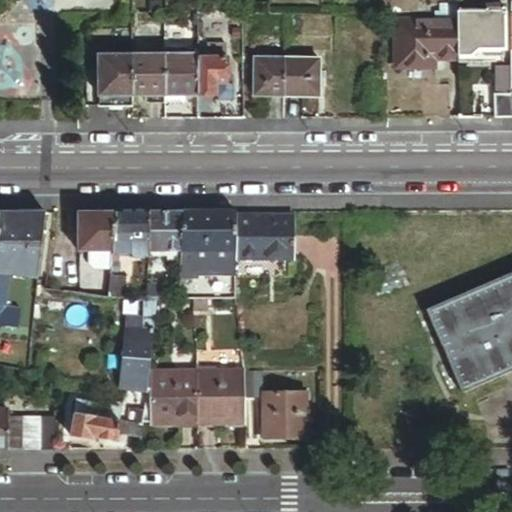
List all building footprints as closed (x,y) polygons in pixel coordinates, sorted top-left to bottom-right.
[(440,4),(440,21),(457,21),(457,12),(457,4),(440,4)] [(486,12),(457,12),(457,21),(458,58),(471,58),(477,50),(503,50),(503,12),(486,12)] [(458,58),(457,21),(440,21),(395,22),(395,67),(433,67),(432,59),(458,59),(458,58)] [(471,58),(458,58),(458,59),(458,64),(484,64),(484,58),(503,57),(503,50),(477,50),(471,58)] [(132,97),(131,57),(98,57),(98,97),(132,97)] [(165,97),(165,57),(131,57),(132,97),(144,97),(165,97)] [(185,97),(198,97),(197,59),(197,57),(165,57),(165,97),(185,97)] [(197,59),(198,97),(217,97),(217,86),(227,86),(227,59),(208,59),(197,59)] [(284,60),(254,60),(254,97),(284,97),(284,60)] [(284,60),(284,97),(319,98),(319,60),(284,60)] [(510,67),(495,67),(495,96),(510,96),(510,90),(510,67)] [(424,87),(424,119),(449,119),(449,87),(424,87)] [(482,119),(510,119),(510,96),(495,96),(482,96),(482,119)] [(132,108),(132,97),(98,97),(98,108),(132,108)] [(165,105),(165,97),(144,97),(144,101),(144,102),(144,103),(144,104),(145,104),(145,105),(146,105),(147,105),(165,105)] [(185,97),(165,97),(165,105),(181,105),(182,105),(183,104),(184,103),(184,102),(185,102),(185,101),(185,100),(185,99),(185,97)] [(150,213),(150,252),(157,252),(181,252),(184,212),(150,213)] [(236,212),(184,212),(181,252),(201,252),(235,252),(236,252),(236,216),(236,212)] [(0,213),(0,274),(11,276),(40,278),(44,214),(0,213)] [(90,252),(114,252),(117,213),(78,213),(78,252),(90,252)] [(132,258),(149,258),(149,257),(150,252),(150,213),(117,213),(114,252),(113,256),(132,256),(132,258)] [(296,216),(236,216),(236,252),(236,258),(296,258),(296,216)] [(113,268),(113,256),(114,252),(90,252),(90,264),(95,269),(113,268)] [(201,252),(181,252),(178,281),(178,286),(177,298),(193,298),(196,298),(199,277),(201,252)] [(235,258),(235,252),(201,252),(199,277),(235,277),(235,258)] [(11,276),(0,274),(0,307),(9,308),(11,276)] [(511,274),(427,312),(445,353),(464,397),(511,374),(511,274)] [(127,284),(111,282),(110,296),(126,297),(127,284)] [(173,285),(147,285),(146,297),(157,297),(177,298),(178,286),(173,285)] [(157,297),(146,297),(142,297),(140,319),(144,319),(154,320),(157,297)] [(196,298),(193,298),(194,313),(207,313),(208,299),(196,298)] [(9,308),(0,307),(0,335),(16,336),(18,309),(9,308)] [(143,327),(144,319),(140,319),(127,318),(126,325),(143,327)] [(147,392),(154,328),(143,327),(126,325),(123,359),(122,366),(120,389),(147,392)] [(260,370),(245,370),(245,372),(245,398),(260,398),(260,370)] [(197,420),(197,372),(151,372),(150,424),(178,425),(178,420),(197,420)] [(197,372),(197,420),(216,420),(216,424),(235,424),(235,372),(197,372)] [(235,424),(245,424),(245,398),(245,372),(235,372),(235,424)] [(283,432),(283,440),(307,440),(308,394),(264,394),(264,398),(264,432),(283,432)] [(120,413),(73,407),(72,418),(118,424),(120,413)] [(127,425),(142,427),(144,412),(129,410),(127,425)] [(9,411),(0,411),(0,450),(9,450),(9,417),(9,411)] [(56,450),(56,417),(9,417),(9,450),(56,450)] [(117,436),(118,424),(72,418),(69,441),(92,444),(92,441),(116,444),(117,436)] [(117,436),(141,439),(142,427),(127,425),(118,424),(117,436)] [(264,440),(283,440),(283,432),(264,432),(264,440)]
